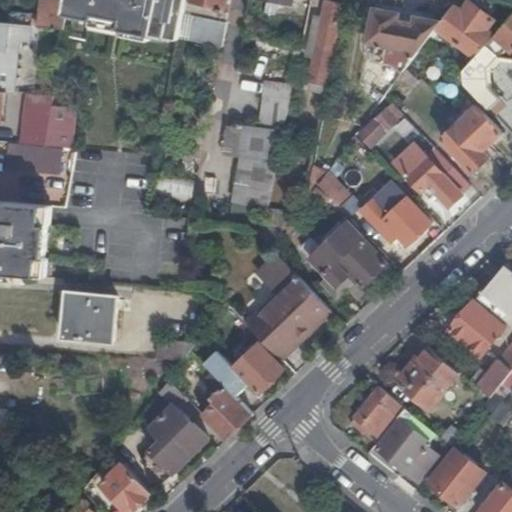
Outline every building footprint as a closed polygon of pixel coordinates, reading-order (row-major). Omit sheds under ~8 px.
[(42,0),(40,26),(66,29),(71,1),(59,0),(42,0)] [(113,84),(170,95),(189,0),(71,0),(71,1),(66,29),(60,70),(114,80),(113,84)] [(330,86),(337,51),(335,50),(344,4),(328,1),(324,20),(316,58),(311,82),(330,86)] [(463,12),(455,6),(443,21),(437,29),(477,57),(488,46),(496,36),(488,30),(495,20),(470,2),(463,12)] [(437,29),(443,21),(417,16),(416,23),(402,20),(403,13),(377,8),(370,43),(382,46),(378,61),(397,65),(405,71),(411,64),(426,43),(437,29)] [(316,58),(324,20),(315,18),(308,56),(316,58)] [(511,18),(496,36),(488,46),(496,53),(505,44),(511,50),(511,18)] [(0,22),(0,62),(8,63),(10,38),(31,40),(33,25),(0,22)] [(496,53),(488,46),(477,57),(459,77),(494,114),(506,103),(490,86),(489,67),(499,56),(496,53)] [(262,97),(259,124),(286,127),(295,83),(267,80),(262,97)] [(0,121),(7,122),(8,115),(10,92),(0,90),(0,121)] [(24,143),(64,146),(75,148),(78,107),(54,105),(56,96),(29,93),(27,117),(24,143)] [(463,120),(459,116),(456,119),(492,157),(492,156),(486,150),(505,131),(479,105),(463,120)] [(375,118),(357,136),(368,147),(370,150),(388,132),(402,120),(388,106),(375,118)] [(0,121),(0,140),(8,141),(24,143),(27,117),(8,115),(7,122),(0,121)] [(492,157),(456,119),(451,124),(455,128),(444,138),(476,172),(492,157)] [(246,158),(278,161),(281,138),(282,131),(227,124),(223,156),(246,158)] [(24,143),(8,141),(5,170),(61,175),(64,146),(24,143)] [(431,157),(411,175),(438,204),(444,198),(451,206),(465,192),(431,157)] [(237,203),(269,209),(271,197),(278,162),(278,161),(246,158),(237,203)] [(320,183),(328,192),(341,206),(353,193),(330,170),(320,183)] [(435,222),(394,179),(363,209),(398,244),(404,239),(410,245),(435,222)] [(318,185),(308,198),(318,205),(328,192),(318,185)] [(0,220),(44,225),(46,205),(0,200),(0,220)] [(392,263),(348,219),(310,256),(341,288),(352,276),(365,289),(392,263)] [(0,272),(39,276),(41,256),(47,256),(49,226),(44,225),(0,220),(0,272)] [(496,282),(499,284),(511,271),(508,267),(496,282)] [(253,326),(284,359),(295,349),(294,347),(322,320),(323,322),(334,311),(294,269),(275,287),(284,296),(253,326)] [(499,284),(485,301),(511,323),(511,271),(499,284)] [(68,293),(64,338),(116,343),(119,297),(68,293)] [(476,300),(451,331),(483,357),(508,327),(476,300)] [(160,341),(159,359),(184,361),(185,360),(193,349),(197,344),(160,341)] [(219,350),(206,363),(214,371),(239,397),(253,384),(262,393),(287,369),(262,343),(258,347),(254,343),(237,359),(241,363),(236,368),(219,350)] [(401,377),(411,386),(407,391),(429,411),(461,374),(428,346),(401,377)] [(492,398),(497,392),(511,372),(511,348),(502,361),(500,359),(488,374),(483,370),(473,382),(492,398)] [(239,397),(214,371),(206,382),(203,385),(220,402),(216,407),(212,403),(208,407),(211,411),(206,416),(227,439),(255,413),(239,397)] [(191,401),(172,380),(163,393),(175,405),(153,427),(164,439),(143,461),(166,483),(212,438),(183,409),(191,401)] [(357,419),(382,439),(399,417),(407,408),(382,388),(357,419)] [(500,424),(511,408),(511,404),(497,392),(492,398),(482,410),(500,424)] [(406,422),(413,413),(407,408),(399,417),(402,419),(378,449),(407,471),(409,471),(421,481),(435,464),(422,454),(431,441),(406,422)] [(458,449),(431,482),(461,507),(488,472),(458,449)] [(17,463),(0,461),(0,473),(17,475),(17,463)] [(131,511),(132,511),(153,492),(125,463),(104,483),(131,511)] [(511,511),(511,486),(507,482),(482,511),(511,511)] [(96,511),(90,505),(93,503),(88,499),(73,511),(96,511)]
